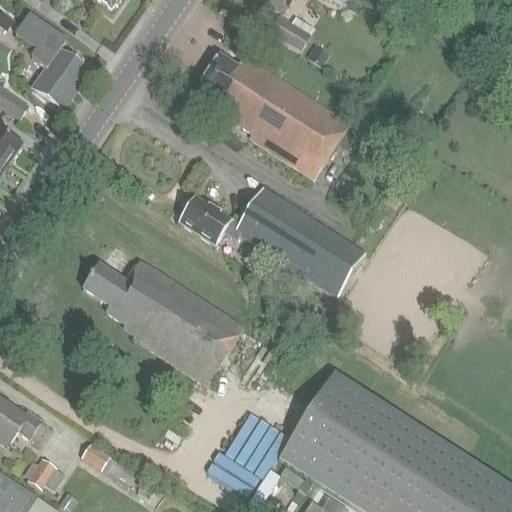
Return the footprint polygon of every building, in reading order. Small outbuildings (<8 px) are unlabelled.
[(91,0),(111,13),(119,0),(91,0)] [(245,0),(278,21),(291,0),(245,0)] [(1,15),(0,16),(0,30),(6,35),(14,24),(1,15)] [(32,93),(63,115),(90,77),(59,54),(66,46),(29,21),(15,40),(36,55),(31,62),(46,73),(32,93)] [(278,22),(268,38),(298,56),(308,40),(278,22)] [(313,53),(306,62),(320,72),(326,63),(313,53)] [(247,144),(313,187),(348,132),(240,63),(234,73),(215,61),(193,95),(217,111),(214,115),(240,132),(238,135),(248,141),(247,144)] [(0,110),(20,124),(31,108),(0,88),(0,110)] [(0,164),(7,169),(22,148),(0,132),(0,164)] [(193,204),(191,207),(177,229),(212,252),(220,239),(228,243),(231,238),(335,304),(364,259),(261,194),(240,227),(231,221),(228,226),(193,204)] [(378,201),(368,195),(362,205),(371,211),(378,201)] [(191,399),(242,320),(142,255),(121,287),(95,270),(80,294),(106,311),(101,318),(126,334),(115,350),(191,399)] [(286,275),(279,287),(293,296),(300,284),(286,275)] [(511,511),(511,493),(335,380),(281,463),(357,511),(511,511)] [(13,438),(25,445),(37,428),(23,419),(19,418),(0,405),(0,449),(4,452),(13,438)] [(135,476),(90,447),(82,461),(127,489),(135,476)] [(65,478),(42,462),(39,467),(33,463),(23,476),(29,480),(27,483),(41,493),(44,488),(53,495),(65,478)] [(0,511),(51,511),(0,478),(0,511)] [(69,511),(77,502),(66,494),(57,507),(63,511),(69,511)]
